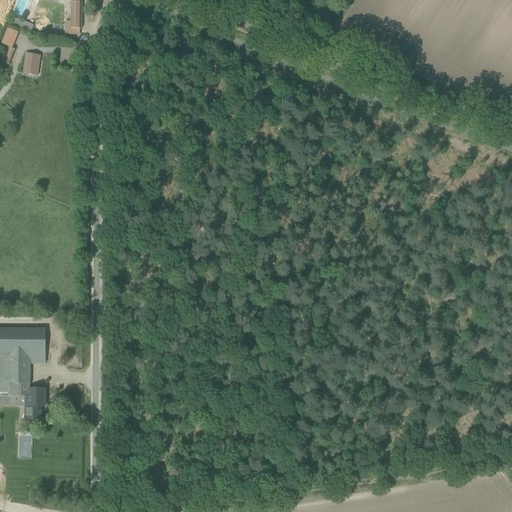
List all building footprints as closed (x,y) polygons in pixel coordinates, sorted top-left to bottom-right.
[(0,0),(0,14),(2,15),(8,0),(0,0)] [(81,29),(82,2),(71,2),(71,22),(66,22),(66,29),(81,29)] [(8,47),(2,62),(9,65),(15,50),(8,47)] [(26,54),(23,74),(37,76),(40,56),(26,54)] [(0,406),(10,406),(10,402),(16,402),(16,397),(22,397),(22,386),(30,385),(30,373),(30,364),(30,353),(45,353),(45,329),(9,329),(0,328),(0,406)] [(25,406),(25,420),(40,420),(40,406),(45,406),(45,389),(30,389),(25,389),(25,406)]
